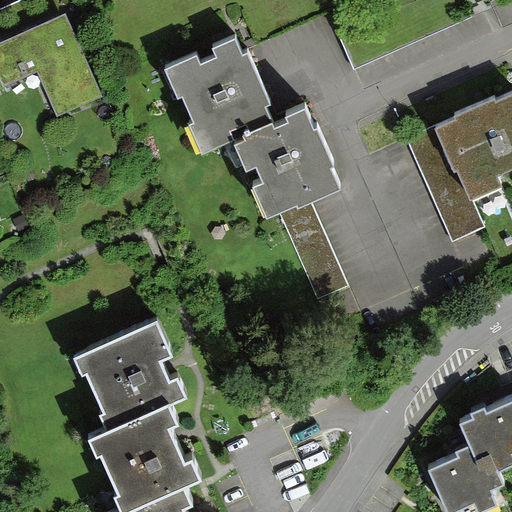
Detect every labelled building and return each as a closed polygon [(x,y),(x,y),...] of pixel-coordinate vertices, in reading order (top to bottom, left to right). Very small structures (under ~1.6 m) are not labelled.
[(65,11),(0,39),(0,68),(6,81),(39,66),(59,109),(101,90),(65,11)] [(240,131),(280,114),(251,47),(243,29),(218,40),(221,48),(205,55),(202,47),(169,61),(206,146),(240,131)] [(511,87),(437,121),(469,192),(503,177),(499,169),(511,163),(511,87)] [(280,114),(240,131),(253,160),(261,157),(270,177),(261,180),(274,209),(350,177),(316,99),(280,114)] [(319,212),(282,230),(308,285),(345,267),(319,212)] [(109,421),(170,395),(187,387),(178,368),(172,371),(168,363),(163,350),(169,348),(155,316),(78,350),(109,421)] [(511,394),(463,415),(475,443),(427,463),(445,505),(473,493),(477,501),(496,493),(490,480),(501,476),(496,464),(511,456),(511,394)] [(170,395),(109,421),(92,429),(125,504),(187,477),(204,469),(195,449),(189,452),(182,435),(174,418),(179,415),(170,395)] [(187,477),(125,504),(106,511),(193,511),(188,500),(195,497),(187,477)]
